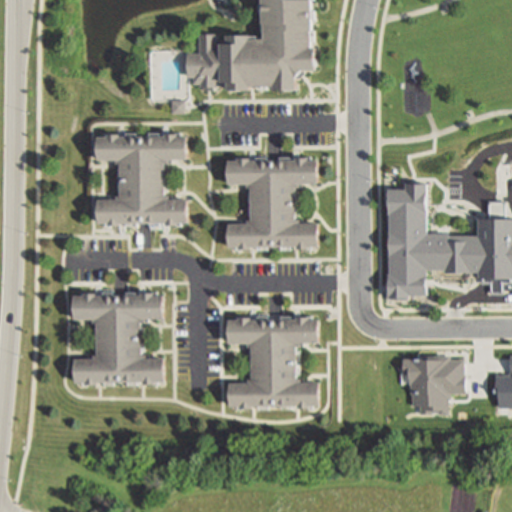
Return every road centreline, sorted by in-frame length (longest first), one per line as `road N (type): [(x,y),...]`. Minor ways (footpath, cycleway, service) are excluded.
road 1 (secondary): [(0,417),(18,0)]
road 2 (residential): [(377,328),(362,314),(360,89),(369,0)]
road 3 (residential): [(511,328),(377,328)]
